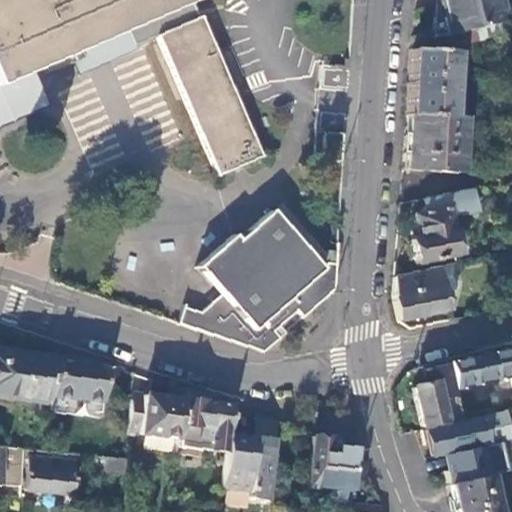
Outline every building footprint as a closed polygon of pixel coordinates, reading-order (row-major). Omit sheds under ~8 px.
[(156,40),(216,176),(234,169),(242,165),(260,158),(230,90),(198,19),(196,20),(189,4),(199,0),(0,0),(0,87),(37,71),(70,56),(71,56),(80,75),(135,50),(143,46),(156,40)] [(492,0),(431,0),(429,38),(498,22),(492,0)] [(498,24),(474,29),(476,40),(500,35),(498,24)] [(476,40),(474,29),(458,33),(461,44),(476,40)] [(452,52),(408,49),(404,113),(447,117),(452,52)] [(0,127),(51,105),(37,71),(0,87),(0,127)] [(501,119),(499,109),(462,118),(464,127),(501,119)] [(455,172),(459,118),(447,117),(404,113),(399,169),(455,172)] [(341,163),(343,134),(324,133),(322,162),(341,163)] [(406,241),(411,264),(456,253),(446,209),(451,211),(453,214),(473,210),(468,187),(426,196),(428,204),(419,206),(420,212),(409,214),(415,239),(406,241)] [(417,198),(419,206),(428,204),(426,196),(417,198)] [(277,203),(268,211),(314,261),(334,263),(334,251),(319,250),(277,203)] [(332,286),(334,263),(314,261),(268,211),(267,210),(234,240),(230,235),(194,268),(218,295),(197,313),(180,308),(175,325),(260,352),(276,338),(271,331),(294,310),(299,317),(332,286)] [(450,262),(391,276),(391,296),(389,297),(394,321),(444,310),(440,291),(452,288),(454,284),(450,262)] [(505,348),(444,363),(450,390),(511,377),(505,348)] [(0,400),(49,405),(50,399),(54,359),(0,353),(0,400)] [(54,359),(50,399),(101,404),(104,371),(98,370),(98,363),(54,359)] [(409,389),(418,429),(442,424),(437,401),(452,397),(450,390),(444,363),(413,370),(418,385),(410,387),(409,389)] [(212,400),(180,390),(179,400),(175,440),(175,448),(224,453),(226,436),(229,406),(212,404),(212,400)] [(179,400),(131,394),(127,433),(175,440),(179,400)] [(418,429),(425,458),(437,455),(508,440),(501,411),(442,424),(418,429)] [(253,417),(252,439),(274,441),(276,424),(253,417)] [(224,453),(220,491),(249,493),(249,502),(270,503),(275,441),(274,441),(252,439),(226,436),(224,453)] [(329,439),(310,437),(308,489),(348,493),(352,448),(345,448),(345,442),(329,439)] [(437,455),(445,484),(477,477),(487,475),(511,469),(511,438),(508,440),(437,455)] [(0,488),(19,489),(21,451),(0,448),(0,488)] [(103,455),(101,471),(125,474),(127,458),(103,455)] [(24,491),(71,496),(74,469),(68,468),(67,474),(59,473),(60,461),(27,458),(24,491)] [(477,477),(445,484),(450,511),(495,511),(487,475),(477,477)] [(348,501),(346,511),(379,511),(376,503),(348,501)]
